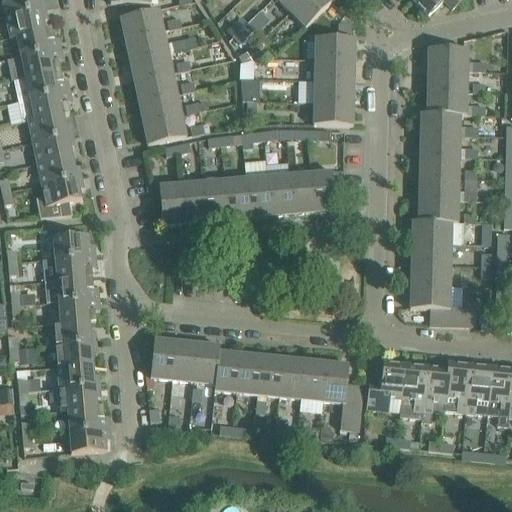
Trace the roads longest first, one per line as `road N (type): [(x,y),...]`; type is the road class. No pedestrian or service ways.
road 1 (residential): [(123,307),(119,219),(77,0)]
road 2 (residential): [(376,339),(123,307)]
road 3 (residential): [(382,37),(377,223)]
road 4 (residential): [(123,307),(135,454)]
road 5 (residential): [(511,353),(376,339)]
road 6 (residential): [(511,18),(382,37)]
